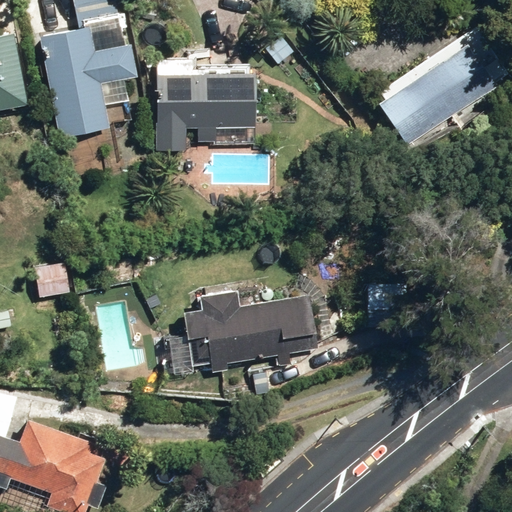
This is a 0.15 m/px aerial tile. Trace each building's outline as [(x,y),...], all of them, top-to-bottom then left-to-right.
[(33,38),(56,140),(104,129),(99,106),(123,100),(118,79),(129,77),(122,44),(116,45),(109,16),(112,16),(108,0),(68,0),(75,28),(33,38)] [(266,46),(277,60),(294,48),(283,33),(266,46)] [(0,110),(21,106),(6,35),(0,35),(0,110)] [(370,105),(402,149),(488,87),(457,45),(452,48),(446,41),(377,91),(382,97),(370,105)] [(151,64),(152,151),(181,151),(181,129),(193,130),(193,142),(211,142),(211,145),(248,145),(248,64),(151,64)] [(79,162),(83,179),(99,175),(96,158),(79,162)] [(189,192),(197,194),(203,190),(204,183),(200,177),(193,175),(187,180),(186,186),(189,192)] [(77,218),(94,222),(97,209),(81,205),(77,218)] [(28,268),(33,298),(60,294),(56,264),(28,268)] [(205,364),(206,373),(222,370),(221,364),(274,355),(276,366),(286,364),(284,354),(311,350),(303,296),(231,307),(229,291),(191,297),(193,311),(174,314),(178,340),(187,339),(192,366),(205,364)] [(360,302),(361,328),(393,327),(393,302),(360,302)] [(0,310),(0,328),(8,327),(5,310),(0,310)] [(41,506),(56,511),(79,511),(82,505),(92,509),(101,487),(90,482),(99,459),(82,453),(86,444),(21,419),(11,443),(0,438),(0,490),(5,478),(45,495),(41,506)]
